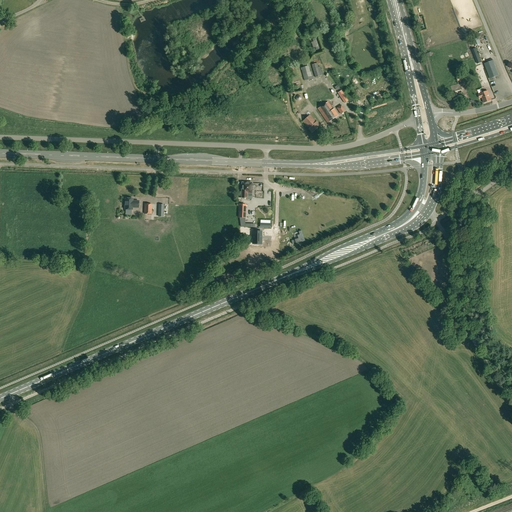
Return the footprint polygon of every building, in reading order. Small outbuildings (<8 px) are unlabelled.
[(478,65),(475,56),(470,58),(473,67),(478,65)] [(490,78),(498,75),(493,60),(484,64),(490,78)] [(317,63),(312,65),(315,77),(322,75),(323,75),(320,66),(318,66),(317,63)] [(309,66),(301,68),(304,80),(312,78),(309,66)] [(341,90),(338,93),(344,103),(348,101),(341,90)] [(484,103),(491,100),(488,91),(480,93),(481,94),(478,95),(480,98),(482,97),(484,103)] [(338,115),(334,109),(333,109),(328,102),(318,108),(327,123),(338,115)] [(341,114),(345,111),(341,105),(336,108),(341,114)] [(302,121),(309,128),(308,129),(312,133),(320,125),(317,121),(316,121),(310,114),(302,121)] [(252,194),(252,183),(242,182),(241,198),(247,198),(247,196),(251,197),(252,194)] [(138,208),(138,200),(131,200),(131,198),(125,198),(125,209),(131,209),(131,207),(138,208)] [(246,218),(246,204),(239,204),(238,218),(246,218)] [(253,231),(252,243),(261,243),(261,231),(253,231)] [(298,232),(294,233),(295,239),(295,242),(306,241),(305,237),(302,238),(302,235),(299,236),(298,232)]
